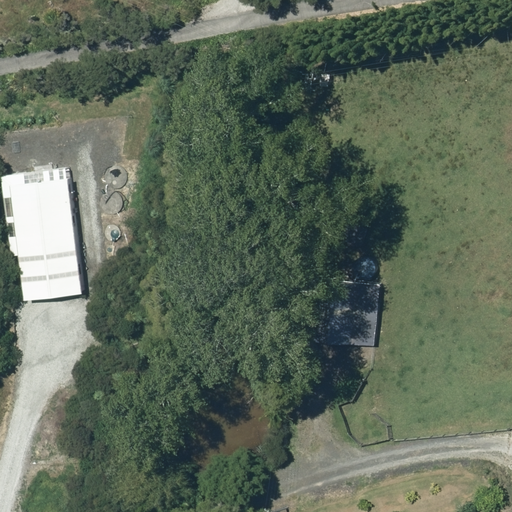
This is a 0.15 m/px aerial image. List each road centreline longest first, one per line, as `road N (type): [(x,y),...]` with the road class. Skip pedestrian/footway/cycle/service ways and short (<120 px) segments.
road 1 (unknown): [(0,70),(244,24)]
road 2 (unknown): [(244,24),(374,0)]
